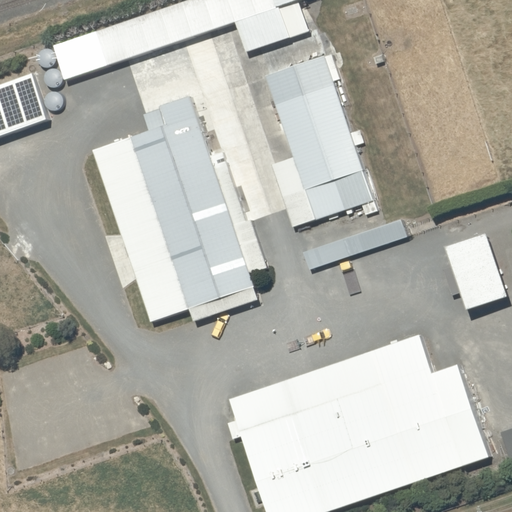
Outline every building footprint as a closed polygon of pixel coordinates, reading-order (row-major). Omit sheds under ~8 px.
[(313,5),(311,0),(215,0),(96,41),(107,73),(234,30),(245,62),(308,41),(298,11),(313,5)] [(93,47),(81,51),(90,82),(102,79),(93,47)] [(35,51),(0,63),(0,110),(50,93),(35,51)] [(374,208),(325,65),(264,86),(291,165),(273,171),(295,235),(374,208)] [(256,315),(190,123),(134,142),(201,334),(256,315)] [(402,229),(301,263),(308,283),(409,248),(402,229)] [(509,297),(489,235),(449,248),(470,310),(509,297)] [(85,316),(59,317),(61,338),(87,336),(85,316)] [(36,330),(7,338),(11,356),(41,348),(36,330)] [(436,380),(422,341),(230,407),(266,511),(358,511),(497,465),(464,371),(436,380)]
